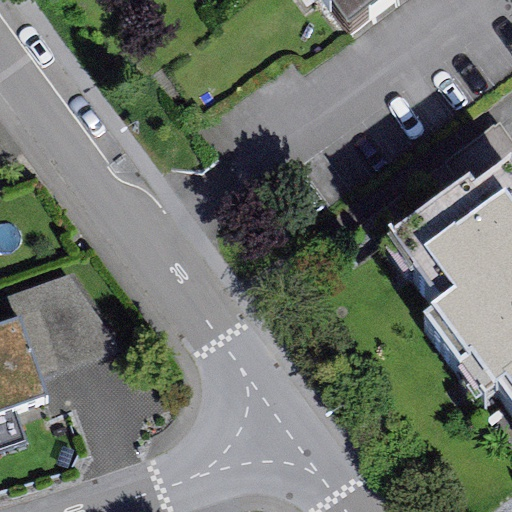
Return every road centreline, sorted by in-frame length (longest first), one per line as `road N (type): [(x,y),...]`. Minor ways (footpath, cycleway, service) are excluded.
road 1 (residential): [(0,32),(293,439)]
road 2 (residential): [(132,511),(293,439)]
